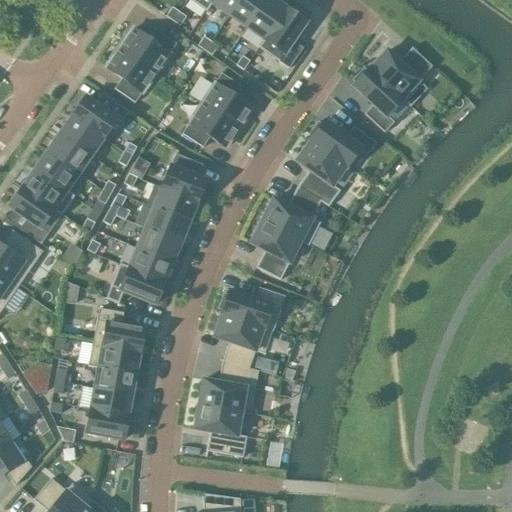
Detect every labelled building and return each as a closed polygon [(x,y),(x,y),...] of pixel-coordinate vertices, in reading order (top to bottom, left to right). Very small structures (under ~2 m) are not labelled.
[(213,0),(189,0),(206,11),(213,0)] [(240,0),(213,0),(206,11),(207,12),(212,4),(229,16),(240,0)] [(266,0),(240,0),(229,16),(247,28),(266,0)] [(286,9),(272,0),(266,0),(247,28),(264,40),(258,48),(259,48),(286,9)] [(179,12),(172,8),(166,17),(172,22),(179,12)] [(306,23),(286,9),(259,48),(278,62),(293,42),(306,23)] [(186,17),(179,12),(172,22),(180,27),(186,17)] [(148,40),(133,29),(127,37),(125,35),(117,47),(155,74),(169,54),(148,40)] [(155,30),(148,40),(169,54),(176,44),(155,30)] [(211,42),(204,37),(197,46),(204,51),(211,42)] [(218,47),(211,42),(204,51),(211,56),(218,47)] [(297,45),(293,42),(278,62),(289,69),(296,59),(303,49),(297,45)] [(155,74),(117,47),(108,59),(111,61),(105,68),(121,79),(142,93),(155,74)] [(431,67),(411,49),(403,57),(413,67),(408,72),(418,81),(431,67)] [(413,67),(403,57),(398,63),(386,52),(370,69),(369,68),(369,69),(402,100),(418,81),(408,72),(413,67)] [(250,62),(242,56),(236,66),(243,71),(250,62)] [(402,100),(369,69),(366,72),(363,69),(353,81),(356,83),(353,87),(373,105),(386,117),(387,116),(402,100)] [(221,74),(214,84),(235,98),(242,87),(221,74)] [(142,93),(121,79),(114,89),(135,104),(142,93)] [(235,98),(214,84),(201,104),(241,130),(248,118),(246,116),(251,108),(235,98)] [(116,119),(85,97),(72,117),(103,139),(116,119)] [(241,130),(201,104),(189,124),(209,138),(226,148),(231,140),(233,142),(241,130)] [(386,117),(373,105),(364,115),(384,133),(394,123),(390,120),(387,116),(386,117)] [(103,139),(72,117),(59,135),(90,156),(103,139)] [(321,125),(318,123),(309,136),(312,138),(310,141),(346,167),(359,149),(360,148),(346,138),(324,121),(321,125)] [(209,138),(189,124),(182,135),(203,148),(209,138)] [(376,144),(353,127),(351,130),(346,138),(360,148),(359,149),(367,155),(376,144)] [(90,156),(59,135),(47,152),(78,174),(90,156)] [(310,142),(296,161),(309,171),(306,175),(317,184),(321,178),(332,186),(345,167),(346,168),(346,167),(310,141),(309,141),(310,142)] [(136,148),(128,143),(123,153),(131,157),(136,148)] [(78,174),(47,152),(34,170),(73,197),(74,197),(66,191),(78,174)] [(131,157),(123,153),(118,163),(126,167),(131,157)] [(142,169),(134,165),(129,174),(137,179),(142,169)] [(205,181),(170,167),(161,189),(196,203),(205,181)] [(73,197),(34,170),(22,188),(61,215),(73,197)] [(137,179),(129,174),(123,184),(131,188),(137,179)] [(317,184),(306,175),(297,188),(320,202),(328,207),(340,191),(332,186),(321,178),(317,184)] [(115,186),(107,181),(102,191),(110,195),(115,186)] [(61,215),(22,188),(9,207),(40,229),(53,210),(61,216),(61,215)] [(320,202),(297,188),(295,192),(291,200),(303,207),(300,213),(311,219),(320,202)] [(196,203),(161,189),(153,209),(188,223),(196,203)] [(110,195),(102,191),(97,201),(105,205),(110,195)] [(287,207),(273,199),(261,222),(309,246),(320,223),(311,219),(300,213),(303,207),(291,200),(287,207)] [(121,207),(113,203),(107,212),(115,217),(121,207)] [(188,223),(153,209),(145,229),(180,243),(188,223)] [(115,217),(107,212),(102,222),(110,226),(115,217)] [(94,224),(86,219),(81,229),(89,233),(94,224)] [(309,246),(261,222),(250,244),(264,251),(261,258),(273,264),(277,258),(289,264),(300,242),(308,246),(309,246)] [(180,243),(145,229),(137,249),(172,263),(180,243)] [(0,246),(0,276),(17,289),(42,252),(12,231),(1,247),(0,246)] [(100,245),(92,240),(86,250),(94,255),(100,245)] [(73,267),(82,252),(71,244),(61,258),(73,267)] [(172,263),(137,249),(129,268),(164,283),(172,263)] [(289,264),(277,258),(273,264),(261,258),(256,268),(265,273),(280,281),(289,264)] [(129,268),(120,264),(111,287),(155,305),(164,283),(129,268)] [(0,276),(0,312),(17,289),(0,276)] [(65,283),(62,302),(74,305),(78,285),(65,283)] [(285,297),(259,288),(255,300),(271,306),(271,307),(280,310),(285,297)] [(227,295),(223,294),(218,309),(222,310),(221,314),(273,331),(280,310),(271,307),(271,306),(255,300),(228,291),(227,295)] [(139,353),(143,330),(121,326),(123,313),(99,309),(92,344),(139,353)] [(227,350),(240,354),(242,347),(255,352),(264,355),(272,332),(273,331),(221,314),(220,314),(221,315),(213,337),(229,343),(227,350)] [(66,340),(56,338),(54,350),(63,351),(66,340)] [(139,353),(92,344),(88,366),(135,374),(139,353)] [(255,352),(242,347),(240,354),(227,350),(222,363),(249,369),(255,352)] [(0,368),(1,370),(9,364),(2,354),(0,355),(0,368)] [(234,378),(232,386),(255,390),(258,372),(249,369),(222,363),(220,376),(234,378)] [(7,380),(15,374),(9,364),(1,370),(7,380)] [(94,389),(131,396),(135,374),(88,366),(88,367),(97,368),(94,389)] [(30,390),(49,392),(50,368),(32,367),(30,390)] [(286,368),(283,377),(292,381),(295,371),(286,368)] [(57,369),(54,381),(64,383),(66,371),(57,369)] [(250,414),(255,390),(232,386),(234,378),(220,376),(218,383),(202,380),(198,405),(250,414)] [(62,395),(64,383),(54,381),(52,393),(62,395)] [(94,389),(90,410),(127,417),(131,396),(94,389)] [(18,396),(24,406),(32,401),(26,390),(18,396)] [(39,411),(32,401),(24,406),(31,416),(39,411)] [(62,405),(51,403),(49,412),(61,414),(62,405)] [(222,441),(224,433),(237,436),(241,413),(250,415),(250,414),(198,405),(193,429),(210,432),(209,438),(222,441)] [(127,417),(90,410),(85,433),(123,440),(127,417)] [(0,422),(6,419),(5,418),(0,421),(0,448),(10,442),(0,427),(0,422)] [(35,426),(41,436),(49,431),(44,420),(35,426)] [(222,441),(209,438),(206,451),(242,458),(246,437),(237,436),(224,433),(222,441)] [(0,448),(0,475),(5,472),(25,459),(25,458),(21,460),(10,442),(0,448)] [(25,459),(5,472),(14,486),(31,468),(25,459)] [(51,479),(33,500),(42,508),(51,497),(57,502),(65,492),(51,479)] [(81,511),(91,500),(72,484),(65,492),(57,502),(51,497),(42,508),(47,511),(81,511)] [(240,511),(239,500),(202,495),(203,511),(240,511)] [(117,511),(114,509),(111,511),(105,511),(91,500),(81,511),(117,511)]
